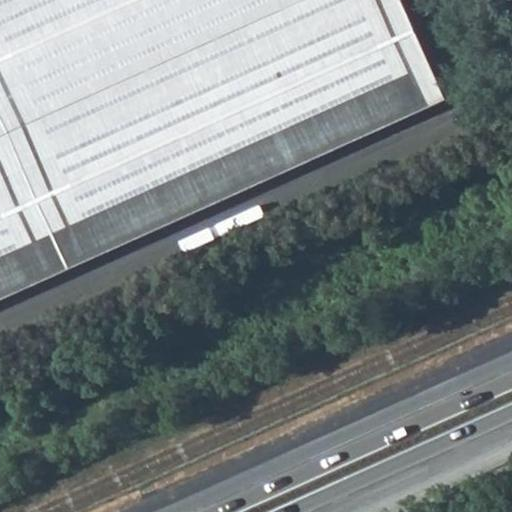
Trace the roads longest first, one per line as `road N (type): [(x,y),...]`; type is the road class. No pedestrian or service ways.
road 1 (primary): [(511,370),(198,511)]
road 2 (primary): [(313,511),(511,422)]
